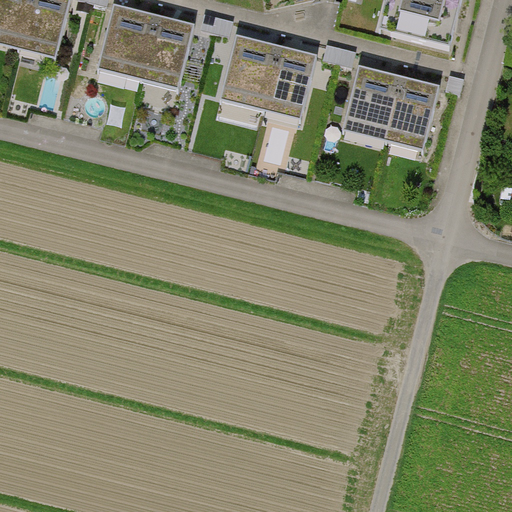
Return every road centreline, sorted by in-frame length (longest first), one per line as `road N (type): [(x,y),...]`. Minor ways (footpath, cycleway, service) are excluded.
road 1 (residential): [(449,245),(0,133)]
road 2 (unclassified): [(381,511),(449,245)]
road 3 (unclassified): [(449,245),(511,0)]
